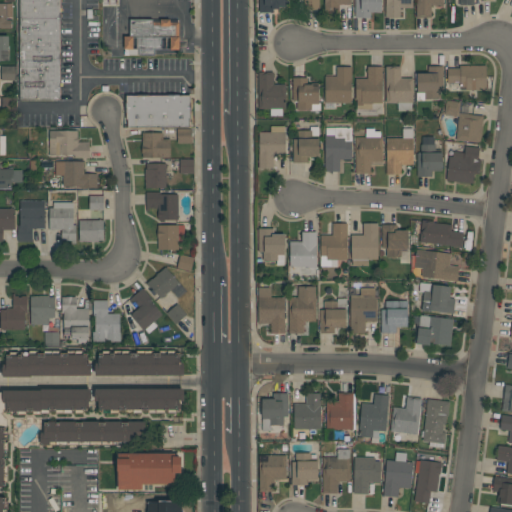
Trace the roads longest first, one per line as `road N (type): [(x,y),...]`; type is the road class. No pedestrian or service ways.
road 1 (residential): [(511,42),(462,511)]
road 2 (tertiary): [(210,0),(212,280)]
road 3 (residential): [(213,365),(480,374)]
road 4 (tertiary): [(239,366),(238,112)]
road 5 (residential): [(296,43),(511,42)]
road 6 (residential): [(291,200),(498,212)]
road 7 (residential): [(108,116),(121,174),(124,257),(112,268)]
road 8 (tertiary): [(213,365),(211,511)]
